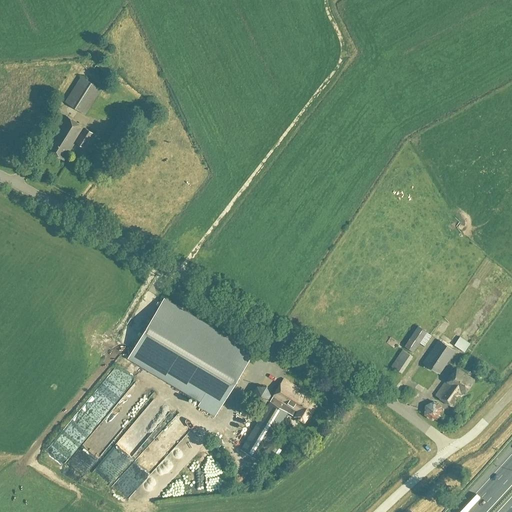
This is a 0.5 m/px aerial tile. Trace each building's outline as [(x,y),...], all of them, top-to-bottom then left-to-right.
[(84,115),(100,89),(80,77),(64,102),(84,115)] [(85,149),(94,134),(65,116),(45,149),(64,160),(75,142),(85,149)] [(121,150),(134,129),(120,121),(108,141),(121,150)] [(254,353),(164,298),(128,358),(200,402),(197,406),(214,416),(254,353)] [(424,346),(431,336),(418,327),(404,347),(413,352),(419,343),(424,346)] [(459,339),(453,347),(463,355),(469,346),(459,339)] [(438,374),(454,351),(438,340),(423,363),(438,374)] [(401,373),(412,357),(403,350),(391,367),(401,373)] [(455,409),(475,380),(456,367),(436,396),(455,409)] [(271,384),(280,377),(273,369),(264,377),(271,384)] [(304,423),(317,401),(308,396),(309,394),(302,390),(301,391),(283,380),(240,450),(258,461),(287,413),(304,423)] [(432,420),(440,416),(441,407),(434,402),(425,405),(425,415),(432,420)] [(127,498),(189,430),(176,418),(113,485),(127,498)]
